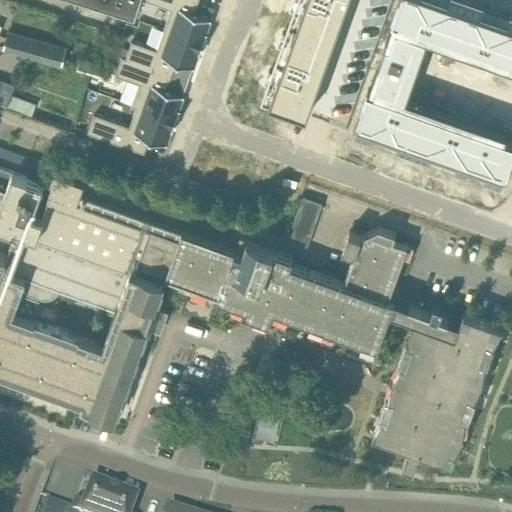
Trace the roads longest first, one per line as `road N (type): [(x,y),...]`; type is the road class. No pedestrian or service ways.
road 1 (residential): [(251,0),(207,122),(511,231)]
road 2 (residential): [(383,504),(247,499),(47,439)]
